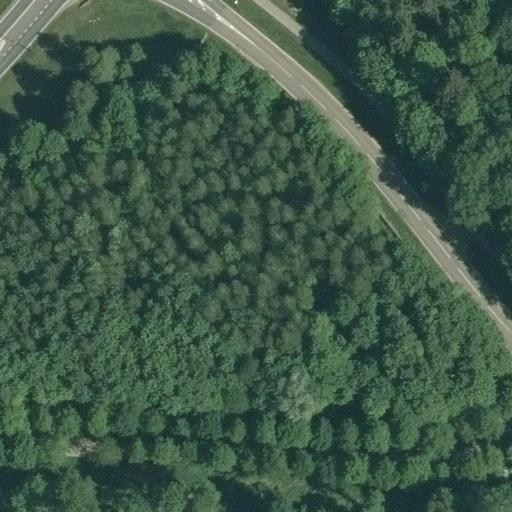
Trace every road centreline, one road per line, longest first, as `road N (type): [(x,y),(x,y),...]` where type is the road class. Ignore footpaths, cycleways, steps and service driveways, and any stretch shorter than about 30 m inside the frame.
road 1 (unclassified): [(511,436),(455,465),(396,468),(0,452)]
road 2 (secondary): [(217,16),(325,108),(511,335)]
